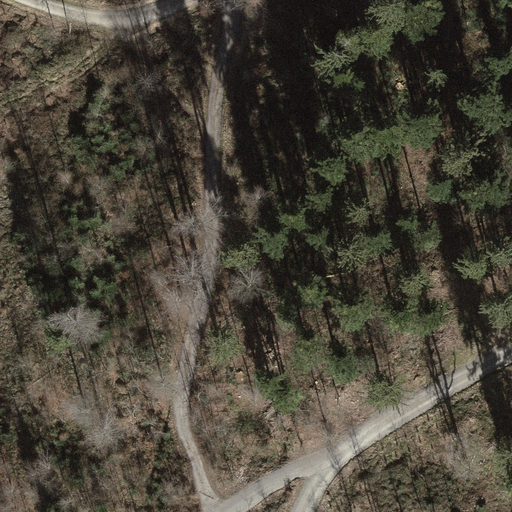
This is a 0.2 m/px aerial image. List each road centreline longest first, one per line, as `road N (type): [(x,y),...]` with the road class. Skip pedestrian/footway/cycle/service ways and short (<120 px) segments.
road 1 (track): [(235,0),(215,127),(214,237),(182,403),(210,511)]
road 2 (track): [(511,347),(336,453),(301,511)]
road 3 (track): [(31,0),(102,18),(189,0)]
road 4 (track): [(223,511),(336,453)]
